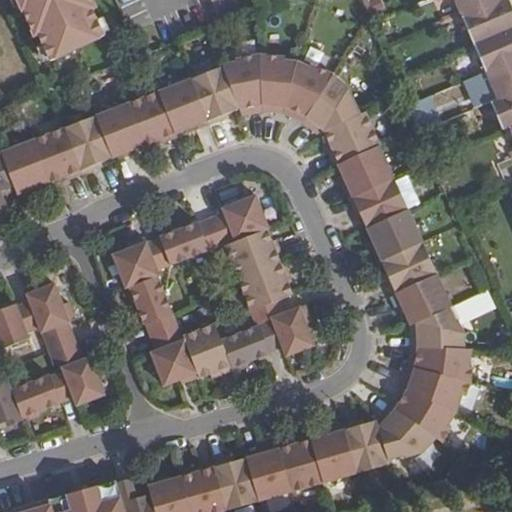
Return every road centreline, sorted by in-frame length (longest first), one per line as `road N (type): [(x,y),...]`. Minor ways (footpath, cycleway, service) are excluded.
road 1 (residential): [(152,437),(336,390),(357,367),(351,316),(292,174),(270,161),(234,161),(71,231)]
road 2 (residential): [(71,231),(152,437)]
road 3 (residential): [(0,477),(152,437)]
